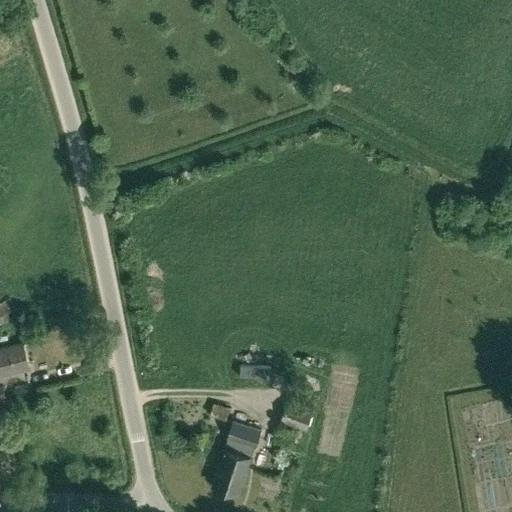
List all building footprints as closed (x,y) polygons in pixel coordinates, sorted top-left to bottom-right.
[(9,296),(0,299),(0,320),(17,312),(9,296)] [(22,341),(0,347),(0,374),(29,366),(22,341)] [(269,377),(270,365),(238,363),(238,375),(269,377)] [(292,390),(282,420),(306,428),(316,399),(292,390)] [(226,419),(230,407),(206,399),(201,411),(226,419)] [(223,448),(218,465),(212,483),(239,492),(247,465),(250,456),(259,428),(232,419),(226,437),(227,437),(224,448),(223,448)] [(279,425),(274,440),(287,444),(292,430),(279,425)]
